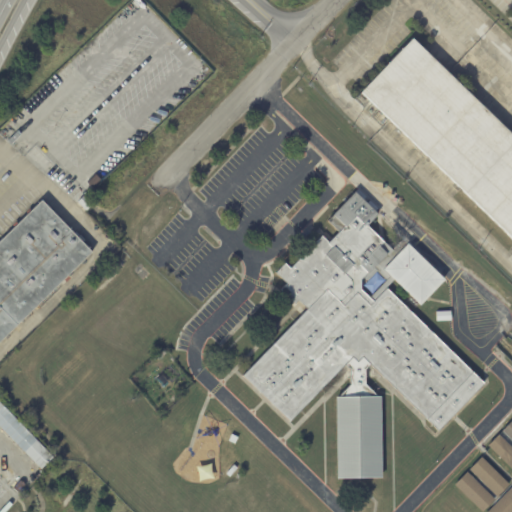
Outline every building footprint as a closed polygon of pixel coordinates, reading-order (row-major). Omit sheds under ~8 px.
[(422,49),(511,135),(511,237),(359,90),(409,37),(422,49)] [(363,201),(376,213),(364,225),(381,242),(383,240),(391,249),(401,239),(442,279),(418,304),(392,279),(385,287),(483,383),(437,430),(369,363),(363,368),(364,384),(379,396),(380,477),(335,478),(334,396),(337,397),(349,384),(349,368),(344,364),(287,422),(241,375),(306,308),(297,299),(293,303),(279,289),(285,282),(274,271),(283,262),(288,267),(320,235),(326,241),(337,230),(327,220),(332,215),(331,213),(353,191),(363,201)] [(84,197),(91,204),(85,209),(77,201),(83,196),(84,197)] [(92,253),(0,342),(0,242),(43,201),(92,253)] [(449,321),(436,321),(435,312),(450,311),(450,321),(449,321)] [(157,374),(162,369),(169,376),(163,381),(157,374)] [(0,406),(51,457),(38,469),(0,431),(0,406)] [(511,443),(501,432),(511,420),(511,443)] [(236,438),(233,445),(227,442),(230,435),(236,438)] [(499,435),(511,448),(511,470),(488,446),(499,435)] [(480,458),(508,485),(496,498),(468,471),(480,458)] [(466,473),(493,500),(481,511),(480,511),(453,485),(466,473)] [(14,489),(21,481),(26,485),(19,493),(14,489)] [(511,489),(511,511),(487,511),(511,488),(511,489)]
